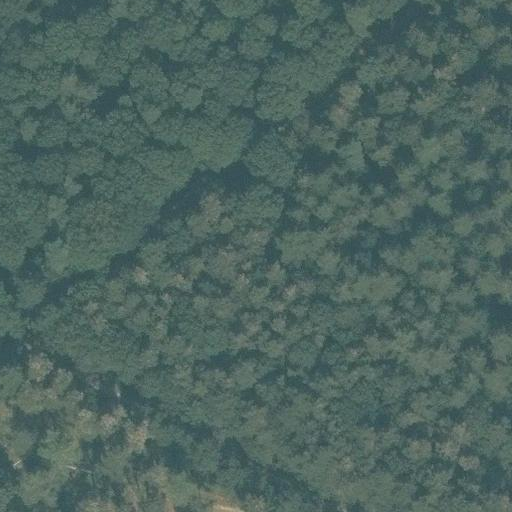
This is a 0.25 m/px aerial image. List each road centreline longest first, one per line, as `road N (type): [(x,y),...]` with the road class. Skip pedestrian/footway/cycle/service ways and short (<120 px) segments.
road 1 (track): [(41,323),(431,0)]
road 2 (track): [(7,344),(319,511)]
